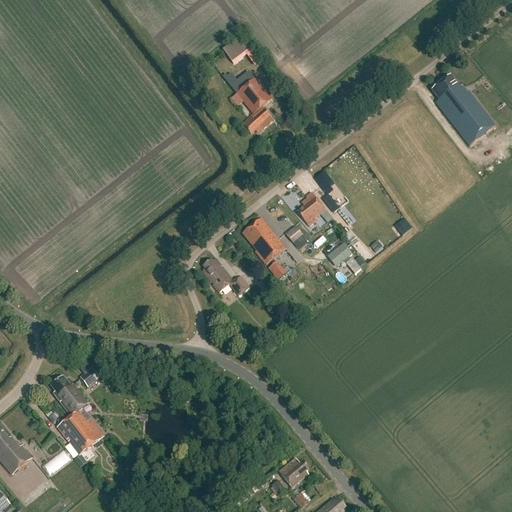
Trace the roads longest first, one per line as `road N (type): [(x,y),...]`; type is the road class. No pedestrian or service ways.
road 1 (unclassified): [(196,353),(200,316),(187,273),(199,249),(511,3)]
road 2 (tertiary): [(369,511),(265,390),(196,353)]
road 3 (tertiary): [(196,353),(42,331)]
